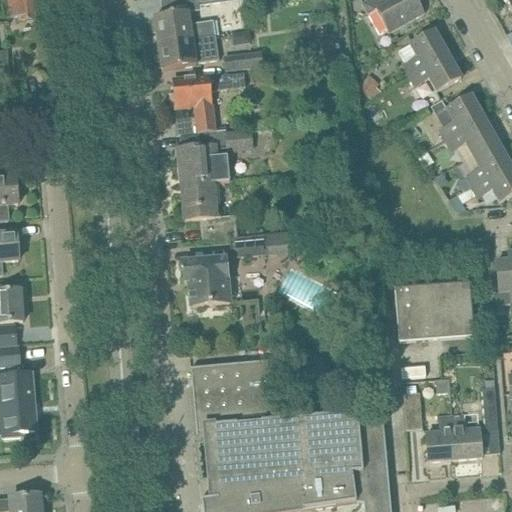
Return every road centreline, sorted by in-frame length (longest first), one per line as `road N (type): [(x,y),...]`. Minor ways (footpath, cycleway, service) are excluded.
road 1 (residential): [(169,511),(133,107)]
road 2 (tertiary): [(133,511),(97,109)]
road 3 (residential): [(80,470),(49,114)]
